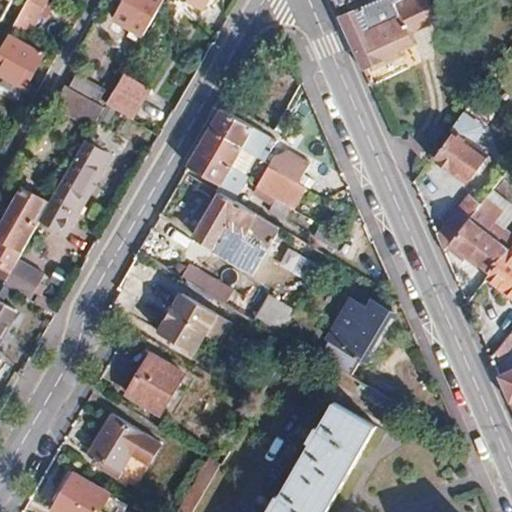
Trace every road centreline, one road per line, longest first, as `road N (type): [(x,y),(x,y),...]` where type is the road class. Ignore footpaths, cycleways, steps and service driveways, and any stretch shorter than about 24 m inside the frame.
road 1 (residential): [(266,0),(86,306),(72,357),(0,486)]
road 2 (residential): [(306,0),(511,468)]
